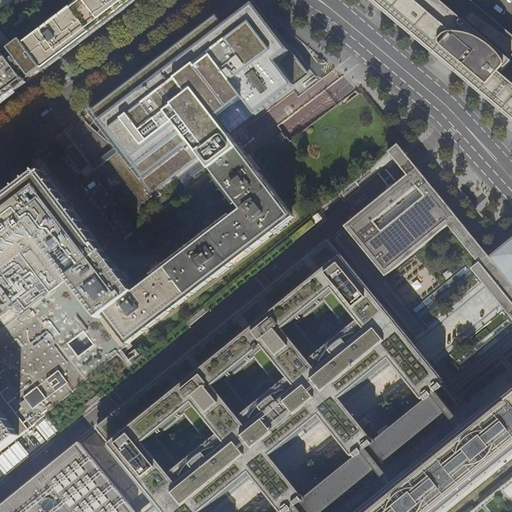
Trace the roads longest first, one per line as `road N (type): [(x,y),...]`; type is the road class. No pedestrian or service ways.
road 1 (tertiary): [(321,0),(460,121),(511,178)]
road 2 (tertiary): [(0,146),(194,0)]
